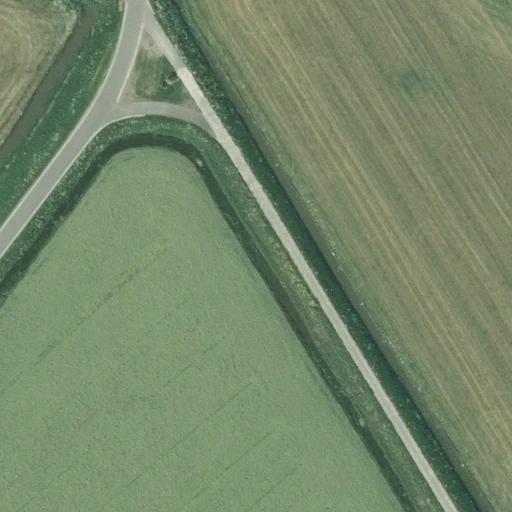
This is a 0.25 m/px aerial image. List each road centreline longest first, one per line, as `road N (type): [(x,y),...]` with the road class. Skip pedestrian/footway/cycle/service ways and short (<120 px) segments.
road 1 (unclassified): [(219,130),(443,511)]
road 2 (tertiary): [(94,121),(0,244)]
road 3 (unclassified): [(135,4),(219,130)]
road 4 (unclassified): [(219,130),(160,108),(94,121)]
road 5 (tertiary): [(135,4),(121,65),(94,121)]
